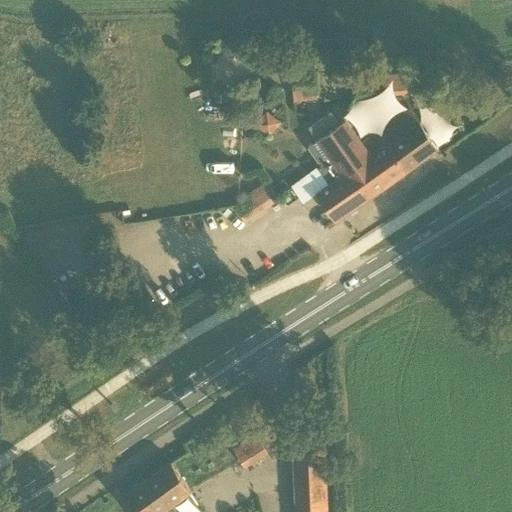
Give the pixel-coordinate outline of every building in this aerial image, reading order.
[(318,98),(315,64),(292,66),(295,100),(318,98)] [(359,97),(408,93),(406,74),(358,78),(359,97)] [(336,221),(421,161),(440,148),(419,118),(411,106),(402,113),(363,139),(348,118),(340,123),(331,110),(309,126),(319,139),(309,146),(322,163),(294,184),(307,201),(317,194),(336,221)] [(245,221),(268,206),(278,199),(267,182),(233,204),(245,221)] [(245,468),(269,453),(256,434),(234,449),(245,468)] [(295,511),(327,511),(325,449),(292,451),(295,511)] [(170,511),(168,509),(192,492),(172,461),(123,497),(133,511),(170,511)]
